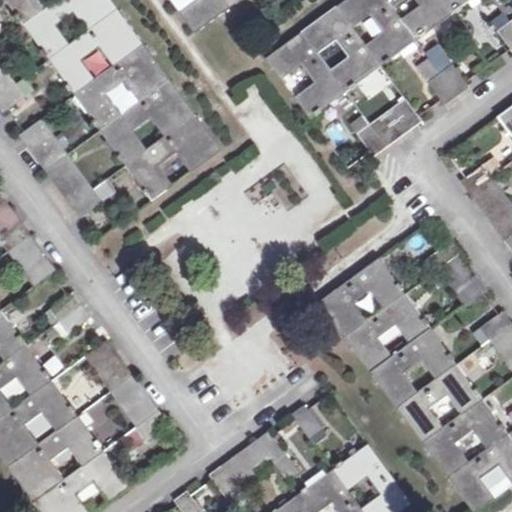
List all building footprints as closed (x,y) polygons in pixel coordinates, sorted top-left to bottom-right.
[(5,0),(101,131),(127,166),(153,202),(174,186),(160,167),(177,155),(192,174),(223,150),(113,0),(5,0)] [(198,0),(199,0),(181,13),(197,35),(244,0),(198,0)] [(348,0),(268,59),(284,81),(303,67),(316,84),(297,98),(313,119),(475,0),(348,0)] [(511,22),(511,23),(505,14),(493,23),(511,49),(511,22)] [(417,68),(445,106),(470,87),(453,65),(452,66),(443,54),(432,63),(429,59),(417,68)] [(0,109),(4,115),(27,98),(0,61),(0,109)] [(422,123),(405,99),(357,134),(375,157),(422,123)] [(511,109),(500,118),(511,134),(511,109)] [(42,117),(19,134),(80,217),(102,200),(101,199),(93,188),(42,117)] [(485,166),(493,177),(502,170),(494,159),(485,166)] [(511,203),(493,177),(485,166),(462,182),(511,250),(511,203)] [(93,188),(101,199),(108,198),(99,186),(93,188)] [(0,241),(34,288),(57,272),(0,193),(0,241)] [(351,223),(364,240),(382,228),(369,210),(351,223)] [(416,253),(430,245),(422,232),(408,240),(416,253)] [(453,241),(430,258),(439,270),(464,306),(487,288),(453,241)] [(439,270),(430,258),(424,263),(432,275),(439,270)] [(432,329),(381,259),(320,303),(472,511),(478,511),(497,499),(482,479),(500,466),(511,482),(511,439),(508,435),(432,329)] [(64,339),(91,319),(73,294),(46,314),(64,339)] [(131,489),(0,308),(0,453),(42,511),(88,511),(79,498),(96,485),(110,504),(131,489)] [(511,322),(504,312),(482,328),(491,341),(511,369),(511,322)] [(491,341),(482,328),(475,334),(484,346),(491,341)] [(109,341),(86,358),(138,429),(147,441),(169,424),(109,341)] [(487,351),(466,360),(473,376),(494,367),(487,351)] [(292,416),(310,438),(322,430),(304,406),(292,416)] [(147,441),(138,429),(125,438),(134,450),(147,441)] [(322,430),(310,438),(316,447),(328,438),(322,430)] [(236,511),(240,511),(251,505),(240,490),(274,464),(288,482),(300,472),(270,432),(210,476),(236,511)] [(370,446),(278,511),(405,511),(414,506),(370,446)] [(182,511),(202,511),(187,493),(175,502),(182,511)]
